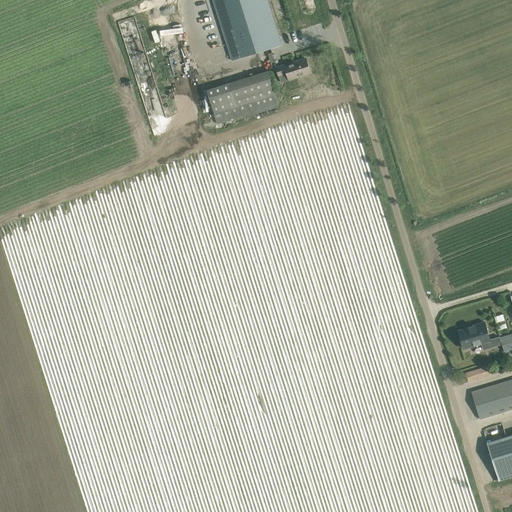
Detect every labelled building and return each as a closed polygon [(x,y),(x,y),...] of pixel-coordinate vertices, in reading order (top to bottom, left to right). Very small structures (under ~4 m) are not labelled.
[(212,0),(232,60),(281,45),(267,0),(212,0)] [(147,19),(150,32),(158,29),(154,17),(147,19)] [(136,30),(135,19),(120,21),(121,30),(128,29),(128,31),(136,30)] [(293,62),(276,67),(281,82),(311,73),(306,58),(298,61),(298,62),(294,64),(293,62)] [(200,95),(204,107),(211,105),(214,113),(219,128),(232,124),(231,120),(279,105),(268,70),(208,89),(209,93),(200,95)] [(490,340),(490,339),(485,322),(472,326),(472,327),(458,331),(463,348),(482,342),(483,348),(501,343),(504,350),(511,347),(511,379),(472,392),(480,419),(511,409),(511,296),(511,299),(511,333),(501,337),(500,337),(490,340)] [(469,382),(491,374),(489,366),(466,373),(469,382)] [(511,434),(487,442),(499,481),(511,476),(511,434)]
